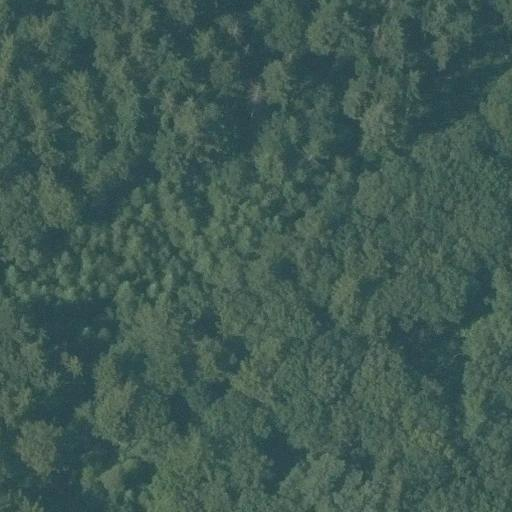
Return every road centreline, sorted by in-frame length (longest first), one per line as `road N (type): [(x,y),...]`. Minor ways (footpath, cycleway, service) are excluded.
road 1 (track): [(511,421),(457,411),(372,427),(245,402),(221,305),(32,0)]
road 2 (track): [(511,111),(194,320)]
